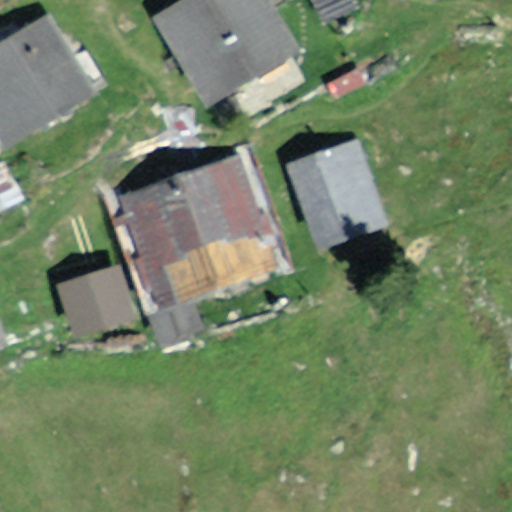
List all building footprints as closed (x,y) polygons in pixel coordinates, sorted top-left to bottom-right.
[(260,0),(196,0),(163,20),(208,95),(289,46),(260,0)] [(44,22),(0,48),(0,94),(5,103),(0,106),(0,132),(5,141),(86,92),(44,22)] [(354,148),(296,169),(324,243),(381,221),(354,148)] [(3,166),(0,167),(0,206),(19,198),(3,166)] [(233,168),(133,201),(164,296),(265,262),(233,168)] [(115,274),(67,288),(79,330),(127,315),(115,274)] [(189,301),(153,316),(164,343),(200,327),(189,301)]
